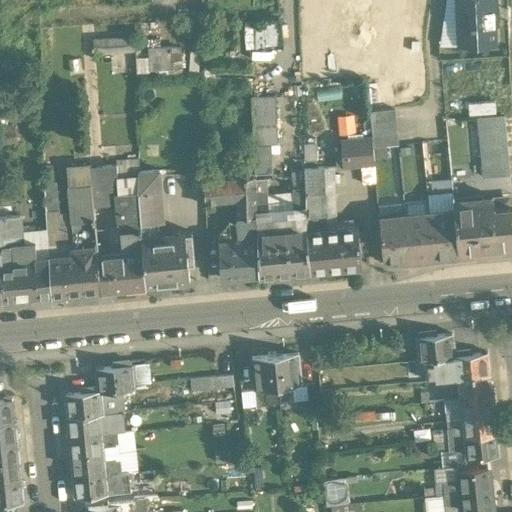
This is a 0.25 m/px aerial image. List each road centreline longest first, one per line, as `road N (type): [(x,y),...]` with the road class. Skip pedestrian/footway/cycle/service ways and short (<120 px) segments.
road 1 (tertiary): [(511,291),(0,339)]
road 2 (residential): [(47,511),(36,380)]
